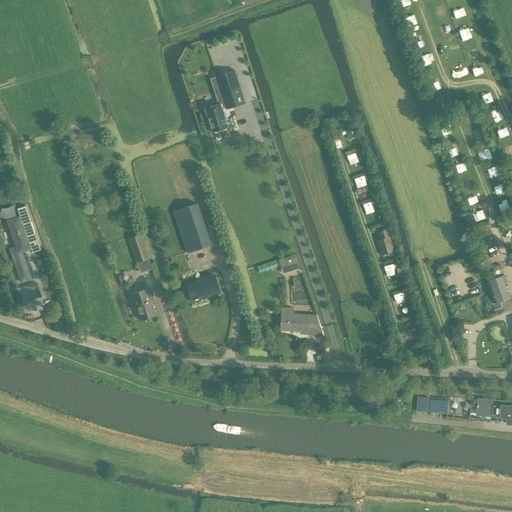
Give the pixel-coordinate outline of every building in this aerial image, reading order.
[(226,109),(245,103),(234,70),(215,77),(224,102),(219,104),(218,102),(205,106),(206,108),(205,108),(213,133),(228,128),(222,108),(225,107),(226,109)] [(174,211),(188,253),(211,245),(197,203),(174,211)] [(32,253),(41,250),(26,206),(18,209),(20,217),(8,221),(16,247),(10,249),(21,282),(30,279),(21,252),(31,248),(32,253)] [(125,209),(110,213),(114,225),(129,220),(125,209)] [(124,229),(118,231),(122,243),(128,241),(124,229)] [(394,251),(390,237),(387,230),(379,232),(381,240),(377,241),(381,255),(394,251)] [(137,262),(148,259),(141,235),(129,239),(137,262)] [(295,255),(278,260),(282,272),(299,267),(295,255)] [(137,264),(121,269),(124,280),(141,275),(137,264)] [(503,274),(488,280),(486,280),(494,303),(492,304),(494,311),(502,308),(500,301),(511,298),(503,274)] [(220,292),(214,275),(186,284),(191,301),(220,292)] [(156,315),(147,288),(130,294),(134,307),(136,306),(141,320),(156,315)] [(323,334),(317,316),(291,315),(291,309),(282,309),(281,330),(300,331),(300,333),(323,334)] [(449,401),(430,399),(429,412),(448,414),(449,401)] [(511,402),(478,399),(476,416),(507,419),(507,423),(511,423),(511,402)]
